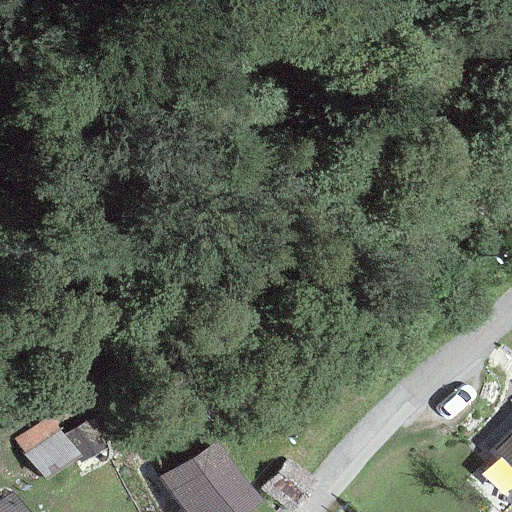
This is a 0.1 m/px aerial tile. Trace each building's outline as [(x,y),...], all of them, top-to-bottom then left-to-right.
[(64,435),(51,415),(15,440),(43,481),(78,457),(64,435)] [(90,418),(64,435),(78,457),(81,463),(108,446),(90,418)] [(511,434),(496,452),(511,466),(511,434)] [(245,511),(260,503),(214,443),(157,479),(185,511),(245,511)] [(287,511),(316,481),(289,456),(259,489),(283,511),(287,511)] [(0,511),(26,511),(11,493),(0,500),(0,511)]
